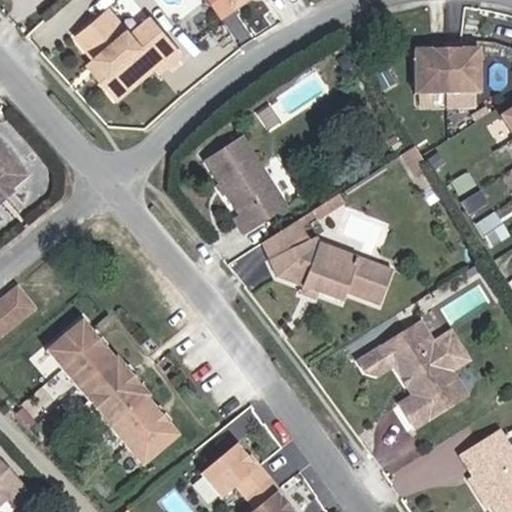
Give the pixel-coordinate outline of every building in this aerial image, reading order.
[(279,0),(281,2),(283,0),(242,0),(253,16),(276,0),(279,0)] [(92,44),(110,66),(118,76),(112,82),(132,104),(169,72),(174,77),(193,61),(164,26),(145,42),(123,17),(92,44)] [(446,70),(433,69),(430,113),(491,116),(493,72),(477,72),(476,66),(447,63),(446,70)] [(118,76),(110,66),(103,72),(112,82),(118,76)] [(511,127),(501,135),(511,151),(511,127)] [(255,148),(220,171),(254,223),(249,229),(258,242),(299,214),(255,148)] [(0,223),(37,191),(0,149),(0,223)] [(431,155),(417,165),(428,182),(441,172),(437,166),(431,155)] [(339,215),(344,223),(359,213),(354,205),(339,215)] [(331,225),(334,229),(344,223),(339,215),(329,221),(331,225)] [(331,225),(329,221),(313,231),(315,236),(331,225)] [(278,254),(283,268),(321,251),(315,236),(313,231),(278,254)] [(331,247),(321,251),(326,262),(328,263),(343,268),(350,265),(370,272),(372,267),(334,254),(331,247)] [(321,251),(283,268),(292,287),(317,297),(334,303),(345,296),(360,302),(394,314),(407,279),(372,267),(370,272),(350,265),(343,268),(328,263),(326,262),(321,251)] [(345,296),(334,303),(357,311),(360,302),(345,296)] [(334,303),(317,297),(313,305),(330,311),(334,303)] [(0,370),(53,327),(32,303),(0,330),(0,370)] [(195,451),(162,414),(164,411),(133,375),(130,376),(98,338),(62,367),(160,481),(195,451)] [(439,338),(380,375),(385,384),(396,387),(413,376),(435,411),(421,421),(434,442),(484,410),(469,385),(451,356),(439,338)] [(451,356),(469,385),(486,375),(468,345),(451,356)] [(511,511),(511,442),(478,464),(508,511),(511,511)] [(241,511),(243,511),(244,511),(281,511),(275,503),(264,490),(261,493),(251,482),(241,470),(212,495),(207,499),(217,511),(241,511)] [(10,473),(0,481),(0,488),(2,491),(15,480),(10,473)] [(0,511),(43,511),(15,480),(2,491),(0,488),(0,511)]
